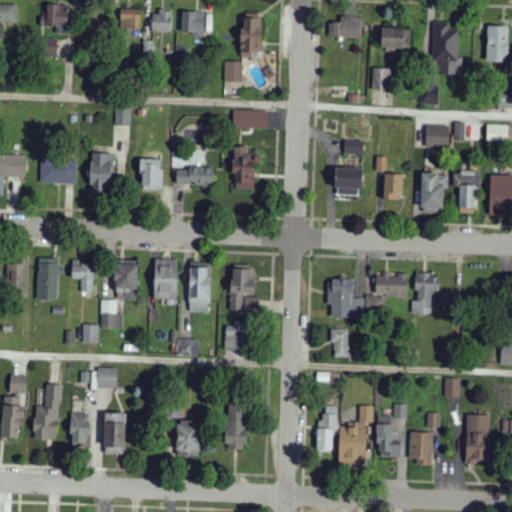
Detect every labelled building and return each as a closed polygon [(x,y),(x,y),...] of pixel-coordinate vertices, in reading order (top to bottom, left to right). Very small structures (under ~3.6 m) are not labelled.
[(17,5),(0,4),(0,40),(4,40),(4,23),(17,24),(17,5)] [(60,5),(47,5),(47,27),(57,27),(57,34),(68,34),(68,10),(60,10),(60,5)] [(141,30),(141,10),(121,10),(120,29),(141,30)] [(152,32),(172,32),(172,13),(153,12),(152,32)] [(205,35),(205,13),(183,12),(182,34),(205,35)] [(242,60),(262,59),(261,14),(241,14),(242,60)] [(361,18),(341,17),(341,23),(329,23),(329,38),(360,38),(361,18)] [(433,76),(459,76),(459,30),(449,30),(449,23),(433,23),(433,76)] [(508,63),(509,27),(487,27),(486,62),(508,63)] [(381,48),(406,49),(406,30),(382,29),(381,48)] [(58,40),(43,39),(42,57),(57,57),(58,40)] [(242,83),(243,62),(225,62),(224,82),(242,83)] [(372,93),(390,94),(391,69),(373,69),(372,93)] [(420,105),(438,105),(439,83),(420,83),(420,105)] [(511,108),(511,96),(499,97),(499,109),(511,108)] [(115,126),(131,126),(131,108),(115,108),(115,126)] [(267,129),(267,111),(234,111),(233,129),(267,129)] [(508,126),(487,125),(487,142),(508,142),(508,126)] [(426,147),(449,147),(450,127),(427,126),(426,147)] [(363,142),(345,141),(345,154),(363,155),(363,142)] [(254,191),(254,163),(260,164),(260,154),(247,154),(248,148),(234,148),(233,190),(254,191)] [(0,176),(26,177),(26,155),(0,154),(0,176)] [(90,194),(111,195),(112,155),(91,154),(90,194)] [(387,172),(388,158),(377,157),(376,172),(387,172)] [(77,184),(77,160),(41,159),(40,183),(77,184)] [(141,190),(161,191),(162,160),(141,160),(141,190)] [(176,185),(212,186),(213,169),(177,168),(176,185)] [(361,169),(336,169),(335,196),(360,197),(361,169)] [(459,208),(478,208),(479,173),(454,172),(453,188),(460,188),(459,208)] [(402,201),(403,175),(385,175),(384,200),(402,201)] [(422,211),(444,212),(444,189),(448,189),(448,175),(422,175),(422,211)] [(511,214),(511,175),(491,175),(489,216),(511,217),(511,214)] [(57,301),(58,259),(38,259),(37,300),(57,301)] [(178,260),(155,260),(154,300),(177,300),(178,260)] [(8,261),(8,288),(26,289),(26,261),(8,261)] [(138,261),(116,261),(115,300),(137,301),(138,261)] [(210,264),(190,263),(189,313),(209,313),(210,264)] [(94,265),(72,265),(72,280),(82,280),(81,293),(93,293),(94,265)] [(253,265),(231,266),(231,312),(244,312),(244,295),(253,294),(253,265)] [(376,297),(408,298),(408,274),(398,274),(398,276),(376,276),(376,297)] [(412,314),(432,315),(432,289),(439,289),(439,275),(416,275),(415,302),(412,302),(412,314)] [(331,318),(364,319),(365,300),(353,299),(353,281),(329,280),(328,307),(332,307),(331,318)] [(384,311),(385,298),(366,297),(365,310),(384,311)] [(259,298),(245,298),(245,311),(260,311),(259,298)] [(101,329),(123,329),(123,315),(117,315),(117,301),(102,301),(101,329)] [(225,351),(249,352),(250,324),(226,323),(225,351)] [(83,343),(98,343),(99,325),(83,325),(83,343)] [(333,331),(333,358),(350,357),(349,331),(333,331)] [(199,358),(200,340),(177,339),(176,357),(199,358)] [(511,343),(501,343),(501,366),(511,365),(511,343)] [(97,388),(116,389),(117,369),(98,368),(97,388)] [(27,377),(11,375),(9,396),(3,396),(0,431),(0,439),(20,441),(23,407),(20,407),(21,394),(26,394),(27,377)] [(460,398),(460,379),(446,379),(445,398),(460,398)] [(60,386),(46,385),(45,407),(36,406),(34,440),(58,441),(60,386)] [(407,405),(394,405),(394,419),(407,419),(407,405)] [(340,424),(338,464),(365,465),(367,423),(373,424),(374,407),(360,406),(360,425),(340,424)] [(317,452),(334,453),(335,407),(325,407),(325,421),(318,420),(317,452)] [(246,450),(247,410),(227,409),(226,450),(246,450)] [(428,428),(440,428),(441,414),(428,413),(428,428)] [(90,414),(71,414),(71,446),(90,446),(90,414)] [(126,414),(104,414),(104,455),(125,455),(126,414)] [(490,416),(467,415),(466,463),(489,463),(490,416)] [(392,416),(378,416),(378,458),(400,458),(399,433),(392,433),(392,416)] [(177,457),(199,458),(200,423),(178,422),(177,457)] [(432,466),(433,434),(410,433),(409,459),(417,460),(417,466),(432,466)]
